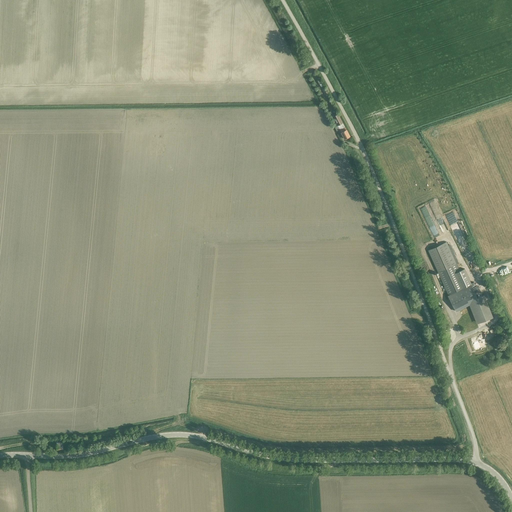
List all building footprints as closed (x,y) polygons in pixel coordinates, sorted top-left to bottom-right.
[(338,113),(333,116),(340,130),(345,139),(346,139),(348,138),(348,137),(350,136),(345,127),(343,123),(338,113)] [(452,234),(460,231),(454,218),(447,222),(452,234)] [(432,238),(438,235),(433,226),(427,228),(432,238)] [(470,284),(464,269),(459,271),(456,265),(446,243),(428,251),(438,273),(448,296),(453,306),(456,311),(465,307),(471,304),(474,311),(479,323),(488,319),(493,317),(489,308),(484,295),(482,296),(476,286),(475,287),(473,283),(470,284)] [(463,257),(468,256),(464,245),(460,246),(463,257)] [(482,333),(484,338),(493,334),(491,329),(482,333)] [(484,347),(480,336),(471,339),(474,350),(484,347)]
